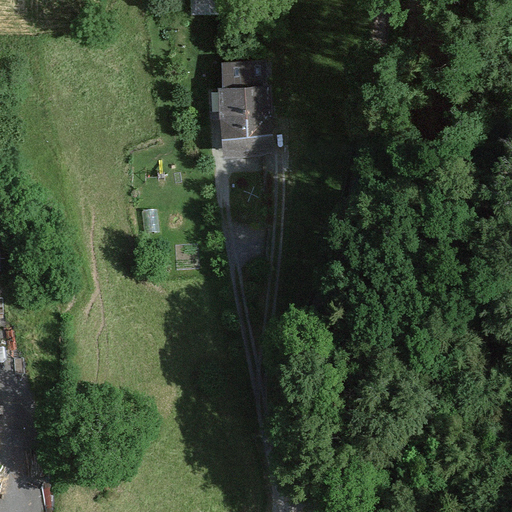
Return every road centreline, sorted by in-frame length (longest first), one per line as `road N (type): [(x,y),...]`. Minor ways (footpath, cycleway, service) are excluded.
road 1 (track): [(386,10),(324,375),(294,406)]
road 2 (track): [(294,406),(369,511)]
